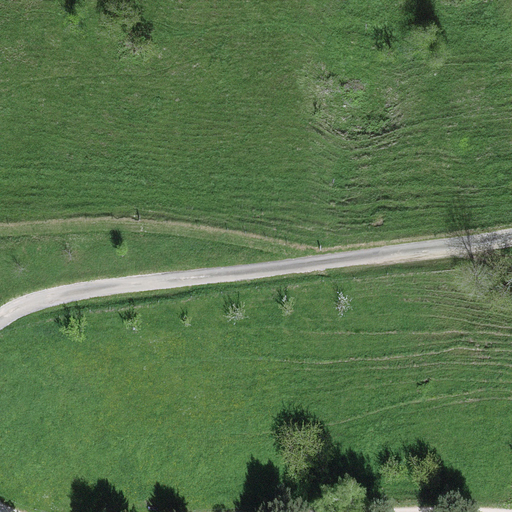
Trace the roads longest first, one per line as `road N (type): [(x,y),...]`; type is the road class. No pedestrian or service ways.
road 1 (track): [(511,237),(93,288),(0,316)]
road 2 (track): [(309,264),(276,247),(129,226),(0,232)]
